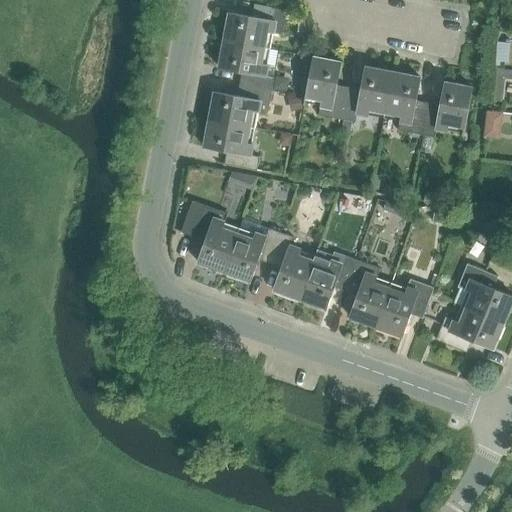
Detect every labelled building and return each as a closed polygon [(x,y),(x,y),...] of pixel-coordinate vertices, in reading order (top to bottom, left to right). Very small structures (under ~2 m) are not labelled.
[(229,12),(224,40),(269,49),(275,22),(284,23),(286,10),(254,4),(251,16),(229,12)] [(241,72),(239,84),(271,90),(273,78),(264,76),(269,49),(224,40),(218,68),(241,72)] [(318,115),(342,120),(348,87),(336,85),(341,62),(312,57),(303,103),(320,106),(318,115)] [(356,113),(383,118),(392,72),(364,67),(360,89),(348,87),(342,120),(355,122),(356,113)] [(408,132),(421,135),(427,102),(416,100),(420,78),(392,72),(383,118),(410,123),(408,132)] [(427,102),(421,135),(434,137),(436,128),(463,133),(472,88),(443,82),(439,105),(427,102)] [(214,91),(209,119),(255,128),(258,112),(267,114),(271,90),(239,84),(236,96),(214,91)] [(255,128),(209,119),(204,147),(226,151),(224,164),(256,170),(259,157),(249,155),(255,128)] [(196,262),(223,271),(239,227),(224,222),(227,213),(192,200),(180,232),(204,240),(196,262)] [(258,259),(269,263),(280,232),(268,228),(265,237),(239,227),(223,271),(250,281),(258,259)] [(293,237),(280,232),(269,263),(280,267),(272,289),(299,298),(315,255),(290,246),(293,237)] [(511,260),(511,247),(498,241),(493,252),(511,260)] [(334,287),(345,291),(356,259),(334,251),(330,260),(315,255),(299,298),(326,308),(334,287)] [(349,316),(375,326),(391,283),(376,278),(379,268),(356,259),(345,291),(356,295),(349,316)] [(503,322),(511,300),(511,295),(493,288),(497,276),(467,263),(457,286),(466,290),(460,305),(503,322)] [(391,283),(375,326),(402,335),(410,314),(422,318),(433,287),(410,279),(406,289),(391,283)] [(503,322),(460,305),(454,320),(445,316),(436,339),(466,352),(471,340),(492,349),(503,322)]
